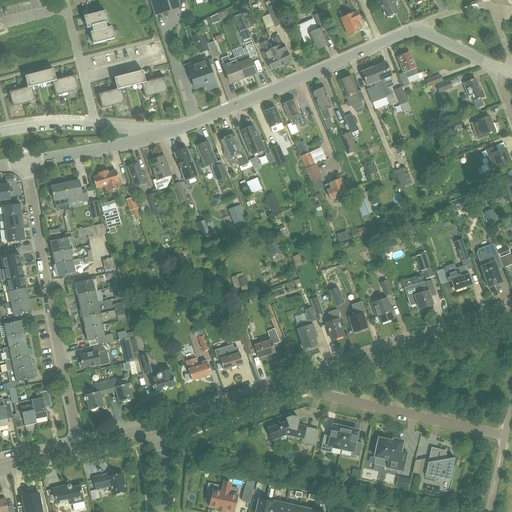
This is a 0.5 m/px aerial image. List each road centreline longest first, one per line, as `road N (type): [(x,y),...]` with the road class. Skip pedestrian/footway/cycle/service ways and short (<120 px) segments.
road 1 (residential): [(505,70),(410,30),(161,133)]
road 2 (residential): [(79,448),(25,161)]
road 3 (tertiary): [(326,372),(511,312)]
road 4 (tertiary): [(153,428),(326,372)]
road 5 (residential): [(335,397),(504,435)]
road 6 (residential): [(0,130),(66,123),(161,133)]
road 7 (residential): [(161,133),(25,161)]
